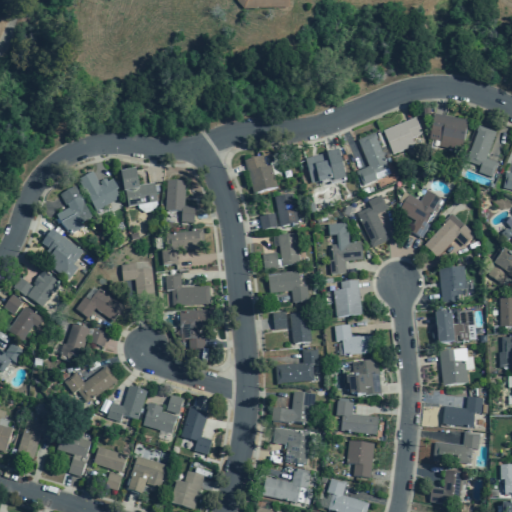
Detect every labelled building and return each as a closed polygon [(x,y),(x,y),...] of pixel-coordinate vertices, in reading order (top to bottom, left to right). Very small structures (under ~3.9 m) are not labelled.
[(288,8),(287,0),(234,0),(242,9),(288,8)] [(427,140),(439,142),(438,148),(460,152),(466,121),(432,115),(427,140)] [(410,139),(421,135),(414,118),(381,132),(391,155),(413,146),(410,139)] [(490,178),(496,164),(484,160),(494,133),(478,127),(465,162),(479,167),(477,173),(490,178)] [(388,174),(375,140),(376,139),(374,134),(356,141),(367,167),(354,172),(356,176),(357,176),(362,186),(388,174)] [(310,184),(331,179),(332,183),(344,180),(337,151),(304,159),(310,184)] [(242,161),(252,195),(276,188),(269,166),(264,168),(261,156),(242,161)] [(156,202),(152,184),(137,186),(134,170),(119,173),(122,192),(124,192),(126,207),(156,202)] [(84,194),(94,211),(120,197),(111,180),(106,182),(104,179),(98,183),(100,186),(98,187),(96,183),(97,183),(91,172),(76,180),(84,194)] [(511,191),(511,174),(504,173),(503,177),(504,178),(501,189),(511,191)] [(192,223),(193,207),(183,207),(184,182),(165,181),(163,211),(180,212),(179,223),(192,223)] [(58,195),(64,205),(65,205),(67,208),(55,215),(59,224),(69,235),(81,227),(79,223),(90,217),(74,186),(58,195)] [(420,239),(428,225),(425,223),(431,213),(432,213),(440,200),(425,191),(418,201),(407,194),(397,211),(413,221),(407,231),(420,239)] [(296,225),(291,194),(273,197),(278,228),(296,225)] [(370,249),(388,240),(375,215),(386,209),(379,195),(366,202),(369,207),(355,214),(369,243),(368,243),(370,249)] [(260,231),(275,228),(272,214),(257,217),(260,231)] [(453,238),(462,246),(472,235),(449,214),(442,222),(443,223),(423,245),(435,257),(453,238)] [(511,214),(511,215),(511,216),(511,226),(507,230),(506,228),(499,234),(505,241),(509,239),(511,242),(511,214)] [(327,261),(329,275),(344,274),(343,262),(361,260),(359,242),(347,244),(345,223),(326,225),(327,237),(335,236),(336,245),(329,245),(331,261),(327,261)] [(81,252),(50,229),(39,243),(47,249),(44,252),(49,255),(43,263),(57,273),(67,280),(76,268),(71,265),(81,252)] [(176,265),(175,252),(203,249),(201,231),(163,235),(165,251),(159,251),(161,266),(176,265)] [(128,235),(136,233),(137,239),(130,241),(128,235)] [(280,267),(297,264),(293,234),(276,236),(280,267)] [(510,277),(511,274),(511,256),(502,250),(492,265),(493,265),(506,274),(510,277)] [(275,253),(260,254),(262,270),(277,268),(275,253)] [(153,299),(149,269),(135,271),(134,264),(119,265),(121,282),(133,280),(136,301),(153,299)] [(493,265),(486,275),(499,284),(506,274),(493,265)] [(440,304),(456,302),(455,295),(465,294),(462,267),(437,270),(440,304)] [(53,283),(54,281),(41,271),(31,284),(33,285),(25,296),(40,308),(56,286),(53,283)] [(266,275),(268,294),(289,291),(291,303),(306,301),(305,286),(298,287),(296,271),(266,275)] [(163,276),(164,291),(170,291),(171,307),(208,304),(207,286),(180,288),(179,275),(163,276)] [(18,278),(11,287),(24,297),(31,287),(18,278)] [(360,315),(356,281),(338,282),(339,290),(331,291),(334,318),(360,315)] [(111,322),(122,307),(98,289),(88,301),(83,297),(73,309),(86,319),(93,309),(111,322)] [(10,295),(21,302),(12,315),(1,308),(10,295)] [(511,297),(498,298),(498,328),(511,327),(511,297)] [(42,320),(23,307),(6,331),(20,341),(31,325),(36,328),(42,320)] [(179,341),(187,341),(187,350),(203,349),(202,329),(209,329),(208,310),(178,312),(179,341)] [(437,344),(474,340),(471,310),(455,312),(456,324),(451,325),(449,313),(433,314),(435,327),(430,327),(432,344),(436,344),(437,344)] [(272,330),(285,328),(283,312),(270,314),(272,330)] [(309,342),(306,312),(287,314),(291,344),(309,342)] [(64,345),(61,345),(58,355),(59,355),(58,360),(68,363),(70,356),(78,359),(88,330),(71,324),(64,345)] [(342,356),(372,353),(370,335),(349,337),(348,325),(332,327),(334,342),(340,341),(342,356)] [(92,330),(106,335),(102,348),(87,343),(92,330)] [(500,337),(500,353),(497,353),(497,368),(508,368),(508,369),(511,369),(511,338),(508,338),(508,337),(500,337)] [(0,373),(10,360),(14,363),(22,351),(10,342),(3,353),(0,350),(0,373)] [(437,352),(441,386),(466,384),(465,370),(472,369),(471,357),(465,358),(464,349),(437,352)] [(315,350),(300,351),(301,364),(273,366),(275,385),(318,381),(315,350)] [(364,396),(379,395),(375,360),(350,363),(351,377),(346,378),(348,395),(358,394),(358,396),(363,395),(364,396)] [(115,382),(104,367),(82,384),(74,374),(62,383),(71,395),(75,392),(85,404),(115,382)] [(105,418),(118,422),(120,416),(136,421),(145,392),(127,386),(121,407),(109,403),(105,418)] [(310,424),(313,395),(291,392),(290,410),(270,408),(269,421),(289,423),(289,422),(310,424)] [(169,395),(182,399),(177,415),(164,411),(169,395)] [(464,409),(442,407),(440,424),(471,428),(473,413),(479,413),(481,399),(465,397),(464,409)] [(334,416),(340,417),(338,431),(374,435),(376,418),(350,415),(351,403),(335,401),(334,416)] [(141,426),(169,434),(175,417),(159,412),(161,408),(146,403),(144,410),(146,410),(141,426)] [(179,437),(195,441),(192,452),(205,456),(210,441),(198,437),(205,414),(188,408),(179,437)] [(0,452),(3,453),(11,429),(6,427),(8,421),(2,419),(4,412),(0,410),(0,452)] [(42,426),(25,421),(14,455),(31,460),(42,426)] [(304,465),(308,433),(273,428),(271,443),(285,445),(283,462),(304,465)] [(476,450),(478,435),(466,434),(466,433),(462,432),(461,446),(433,443),(431,461),(469,465),(470,449),(476,450)] [(83,459),(89,442),(60,433),(55,450),(83,459)] [(352,465),(351,476),(368,478),(372,444),(347,441),(344,464),(352,465)] [(120,473),(125,456),(97,447),(91,464),(120,473)] [(157,488),(164,466),(135,456),(129,476),(130,476),(126,491),(140,495),(144,484),(157,488)] [(511,465),(498,466),(498,480),(502,480),(503,495),(511,495),(511,465)] [(182,483),(175,481),(168,503),(192,511),(202,477),(185,471),(182,483)] [(429,487),(428,503),(457,506),(460,473),(443,471),(441,489),(429,487)] [(311,488),(306,487),(308,475),(292,472),(289,483),(264,478),(260,496),(308,506),(311,488)] [(107,473),(120,477),(115,492),(103,488),(107,473)] [(344,484),(329,479),(320,508),(332,511),(364,511),(367,504),(340,496),(344,484)] [(511,511),(511,503),(501,504),(501,511),(511,511)]
